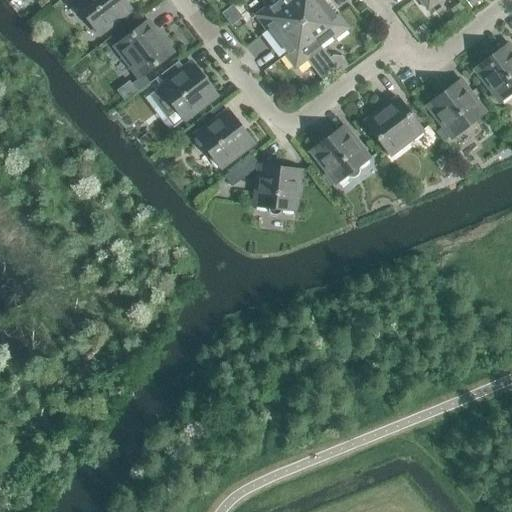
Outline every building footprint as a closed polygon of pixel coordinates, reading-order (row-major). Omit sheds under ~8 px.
[(123,0),(74,0),(73,1),(98,34),(131,9),(123,0)] [(268,27),(277,40),(301,22),(284,0),(262,0),(267,6),(254,15),(265,29),(268,27)] [(284,0),(301,22),(325,4),(322,0),(284,0)] [(419,0),(427,10),(440,0),(419,0)] [(484,0),(483,0),(466,0),(473,9),(484,0)] [(457,19),(468,10),(461,2),(450,11),(457,19)] [(335,16),(325,4),(301,22),(321,48),(348,28),(337,14),(335,16)] [(143,75),(172,53),(147,20),(114,45),(139,78),(131,85),(136,92),(148,82),(143,75)] [(301,22),(277,40),(287,52),(284,54),(295,68),(308,58),(317,71),(320,69),(324,75),(335,67),(330,60),(321,48),(301,22)] [(474,69),(499,101),(511,91),(511,50),(507,44),(474,69)] [(334,57),(330,60),(335,67),(343,61),(341,58),(334,57)] [(154,92),(150,95),(174,127),(216,95),(191,62),(179,71),(173,64),(154,79),(160,86),(158,87),(159,87),(153,92),(154,92)] [(275,66),(272,62),(266,67),(269,71),(275,66)] [(459,80),(427,105),(452,138),(484,113),(459,80)] [(364,122),(389,155),(422,130),(397,97),(364,122)] [(224,108),(220,104),(209,112),(212,117),(224,108)] [(228,110),(195,135),(220,168),(253,143),(228,110)] [(369,158),(343,126),(311,150),(336,183),(347,175),(356,176),(358,167),(369,158)] [(259,165),(254,206),(267,207),(273,215),(281,209),(295,211),(300,170),(259,165)] [(231,186),(244,176),(238,168),(225,178),(231,186)] [(406,193),(412,201),(421,195),(414,187),(406,193)]
